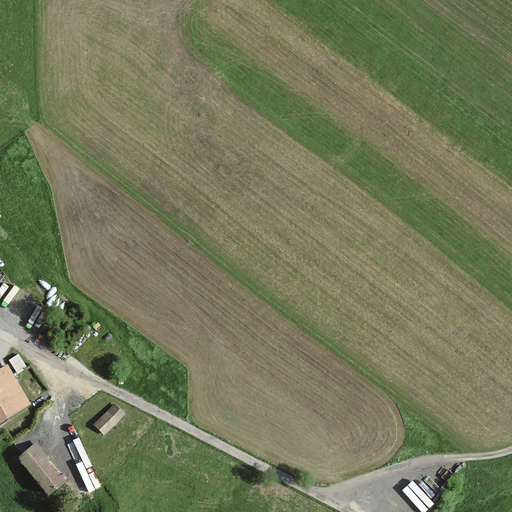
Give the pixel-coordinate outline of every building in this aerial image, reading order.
[(4,299),(24,311),(32,297),(11,285),(4,299)] [(18,372),(29,366),(21,352),(11,357),(18,372)] [(0,369),(0,424),(28,407),(3,368),(0,369)] [(93,425),(104,436),(123,417),(112,406),(93,425)] [(103,485),(91,455),(82,458),(75,438),(70,440),(88,490),(103,485)] [(17,461),(45,498),(66,482),(38,446),(17,461)] [(443,473),(436,466),(430,471),(444,485),(462,467),(456,460),(443,473)]
